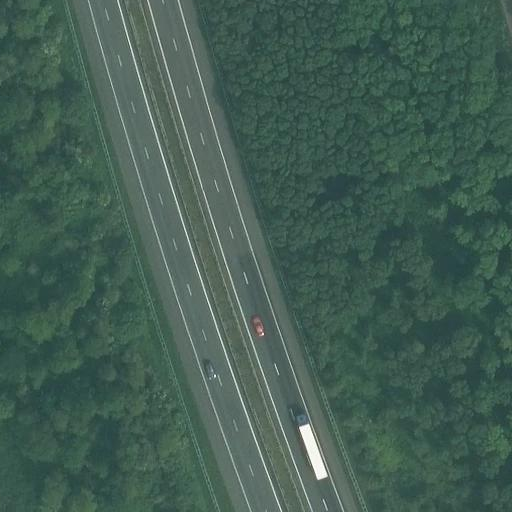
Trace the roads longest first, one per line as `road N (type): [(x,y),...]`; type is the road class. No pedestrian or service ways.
road 1 (motorway): [(100,0),(162,231),(266,511)]
road 2 (motorway): [(328,511),(225,226),(163,0)]
